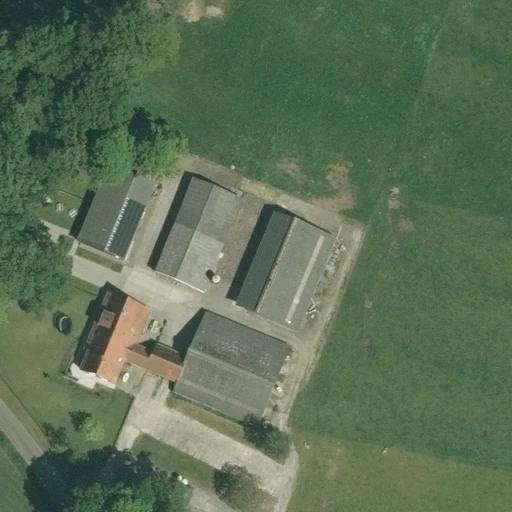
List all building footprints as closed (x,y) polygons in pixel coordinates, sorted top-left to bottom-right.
[(139,155),(147,145),(133,135),(126,146),(139,155)] [(109,169),(78,244),(124,263),(154,187),(109,169)] [(203,294),(242,202),(195,182),(156,275),(203,294)] [(296,333),(335,241),(286,221),(248,313),(296,333)] [(257,428),(289,349),(206,315),(187,360),(157,347),(154,355),(134,347),(148,313),(109,297),(90,343),(94,344),(82,372),(114,386),(124,362),(177,384),(173,393),(257,428)] [(222,446),(214,464),(269,489),(277,470),(222,446)]
